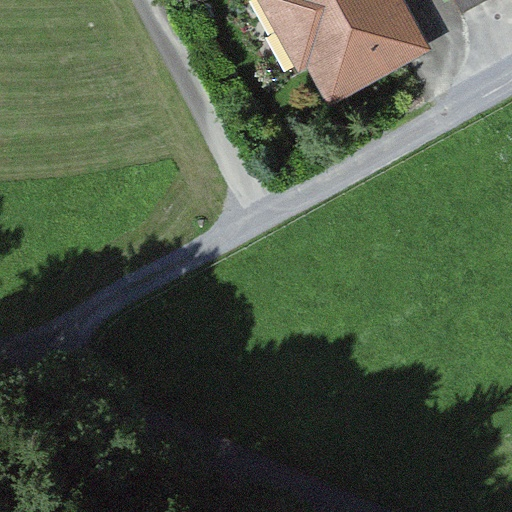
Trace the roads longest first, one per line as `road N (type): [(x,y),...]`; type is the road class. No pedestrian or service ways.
road 1 (residential): [(511,88),(5,370)]
road 2 (unclassified): [(5,370),(209,440),(359,511)]
